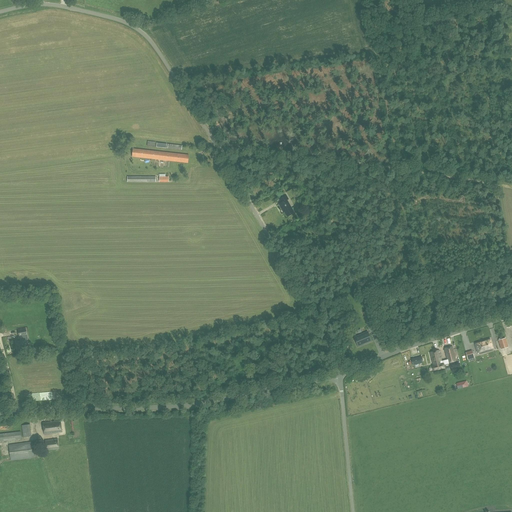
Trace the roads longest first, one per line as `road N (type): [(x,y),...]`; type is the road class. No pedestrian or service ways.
road 1 (unclassified): [(339,374),(301,291),(149,39),(121,20),(54,4),(0,11)]
road 2 (unclassified): [(0,412),(179,406),(339,374)]
road 3 (track): [(216,145),(511,187)]
road 4 (unclassified): [(339,374),(511,314)]
road 5 (track): [(452,331),(439,298),(418,280),(392,168)]
road 6 (unclassified): [(352,511),(339,374)]
